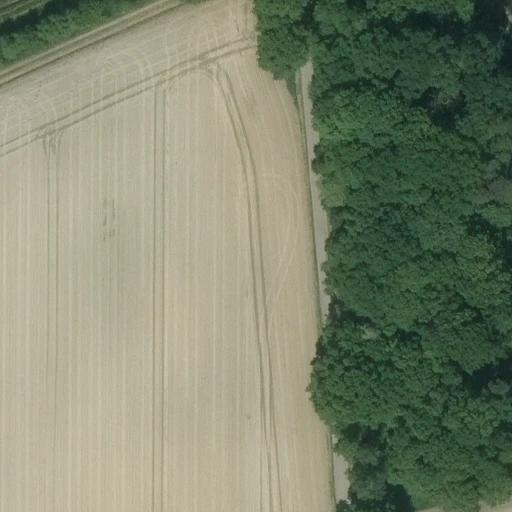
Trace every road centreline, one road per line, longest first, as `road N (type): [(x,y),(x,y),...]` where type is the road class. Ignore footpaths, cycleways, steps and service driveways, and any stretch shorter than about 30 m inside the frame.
road 1 (unclassified): [(300,0),(345,511)]
road 2 (track): [(167,0),(0,76)]
